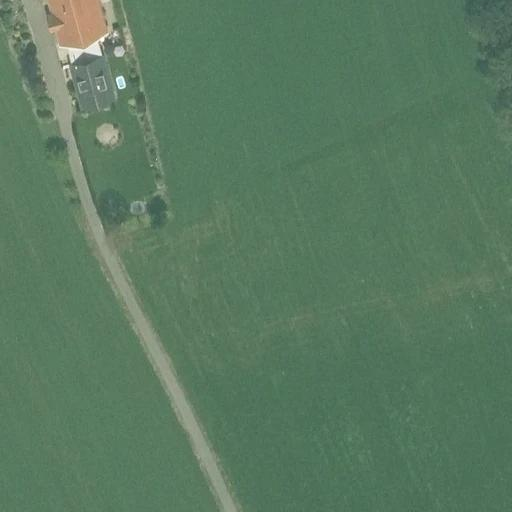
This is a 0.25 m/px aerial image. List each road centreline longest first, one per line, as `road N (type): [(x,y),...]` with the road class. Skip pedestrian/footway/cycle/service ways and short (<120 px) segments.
road 1 (unknown): [(24,0),(106,242)]
road 2 (unclassified): [(235,511),(161,357)]
